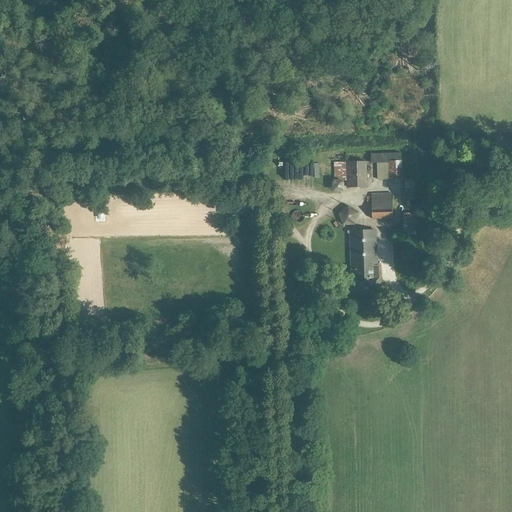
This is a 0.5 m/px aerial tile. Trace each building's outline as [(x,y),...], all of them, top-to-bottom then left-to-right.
[(377,181),(402,180),(401,154),(376,155),(377,181)] [(367,188),(366,163),(333,164),(334,181),(346,181),(347,189),(367,188)] [(405,193),(415,193),(415,179),(405,180),(405,193)] [(345,183),(335,183),(335,192),(345,192),(345,183)] [(371,220),(392,220),(391,194),(371,195),(371,220)] [(347,206),(338,213),(343,225),(355,224),(359,214),(349,206),(347,206)] [(404,235),(415,235),(414,214),(403,215),(404,235)] [(377,267),(376,231),(349,232),(349,234),(350,234),(351,273),(352,291),(379,291),(378,266),(377,267)]
